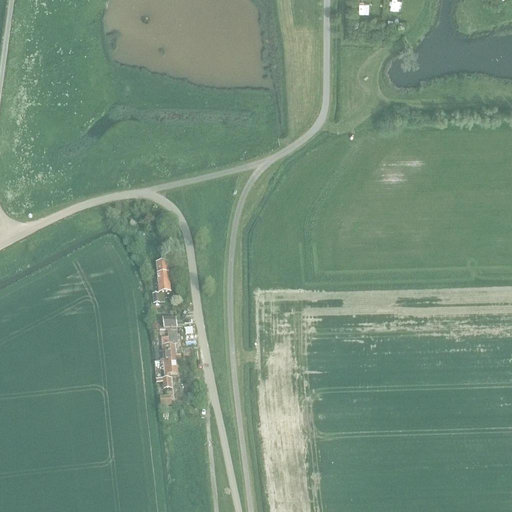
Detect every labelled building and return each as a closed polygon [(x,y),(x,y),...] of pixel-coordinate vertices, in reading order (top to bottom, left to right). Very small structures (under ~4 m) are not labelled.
[(160,295),(152,296),(153,305),(165,304),(164,295),(171,295),(168,265),(157,266),(160,295)] [(176,320),(163,322),(164,331),(177,329),(176,320)] [(164,346),(162,346),(163,362),(175,361),(174,344),(177,344),(177,330),(168,331),(169,339),(163,339),(164,346)] [(169,376),(177,376),(176,361),(161,362),(161,366),(164,365),(165,377),(166,377),(166,379),(156,380),(157,384),(164,384),(165,390),(172,390),(171,379),(169,379),(169,376)] [(160,397),(161,407),(172,406),(171,397),(160,397)]
